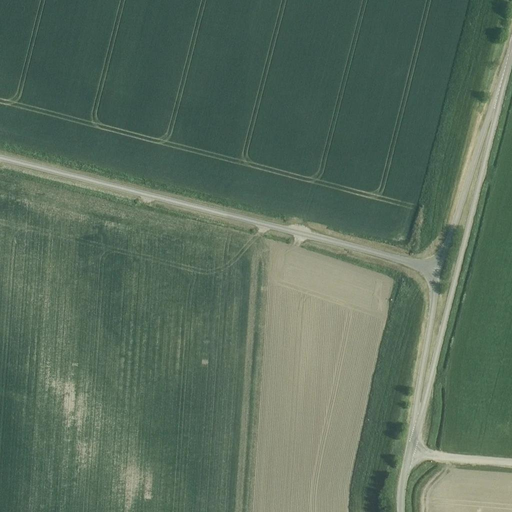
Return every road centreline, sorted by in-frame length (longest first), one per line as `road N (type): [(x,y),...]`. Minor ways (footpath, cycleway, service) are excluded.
road 1 (unclassified): [(434,268),(0,157)]
road 2 (unclassified): [(416,425),(499,103)]
road 3 (unclassified): [(499,103),(434,268)]
road 4 (unclassified): [(434,268),(416,425)]
